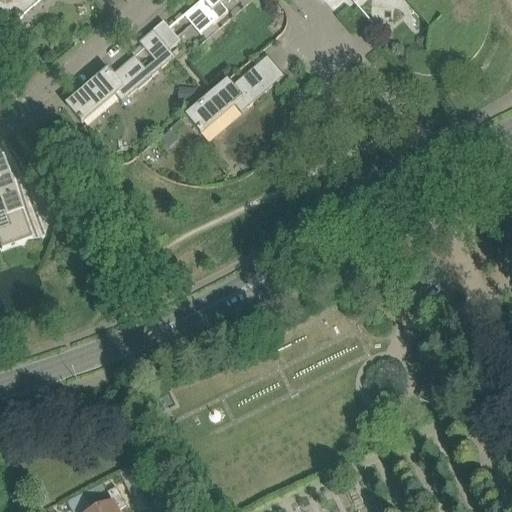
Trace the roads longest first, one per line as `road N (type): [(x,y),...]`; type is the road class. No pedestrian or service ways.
road 1 (tertiary): [(511,124),(376,196),(240,291)]
road 2 (tertiary): [(240,291),(276,281),(511,161)]
road 3 (tertiary): [(0,386),(240,291)]
road 4 (residential): [(0,118),(154,0)]
